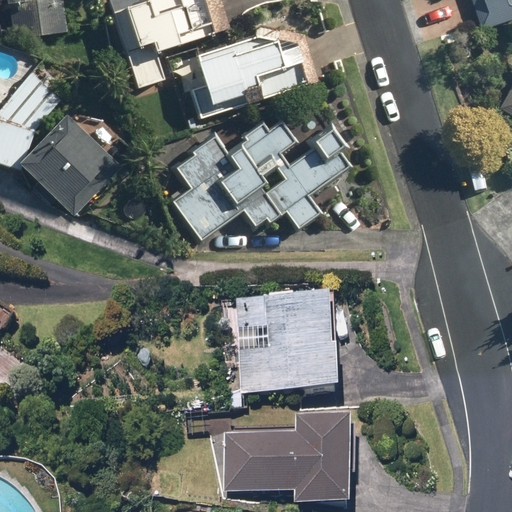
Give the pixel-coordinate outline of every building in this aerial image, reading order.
[(0,0),(0,10),(6,10),(9,37),(22,35),(23,41),(61,37),(57,0),(0,0)] [(153,57),(188,46),(224,35),(213,0),(114,0),(105,3),(132,92),(161,83),(153,57)] [(511,0),(471,0),(482,34),(511,25),(511,0)] [(298,35),(294,36),(252,27),(249,40),(192,58),(195,67),(190,68),(196,88),(187,91),(196,122),(286,94),(313,86),(298,37),(298,35)] [(511,89),(498,113),(511,121),(511,89)] [(59,119),(23,156),(13,167),(17,172),(32,186),(29,189),(47,207),(51,203),(68,220),(114,171),(59,119)] [(184,191),(167,203),(198,244),(238,214),(251,231),(260,223),(264,228),(282,215),(295,234),(321,215),(309,199),(348,171),(338,157),(345,152),(326,125),(300,144),(307,153),(284,170),(275,157),(290,146),(273,125),(265,131),(258,122),(238,136),(230,126),(221,132),(220,130),(212,136),(210,134),(184,154),(187,157),(169,170),(184,191)] [(13,167),(23,156),(30,135),(0,124),(0,168),(16,175),(17,172),(13,167)] [(239,403),(336,400),(335,357),(330,358),(328,303),(236,307),(239,403)] [(0,341),(13,324),(0,315),(0,341)] [(346,511),(348,429),(293,429),(293,443),(222,442),(223,499),(293,501),(292,511),(346,511)]
